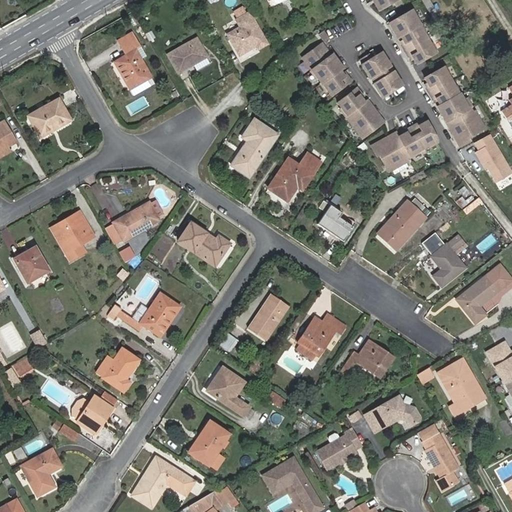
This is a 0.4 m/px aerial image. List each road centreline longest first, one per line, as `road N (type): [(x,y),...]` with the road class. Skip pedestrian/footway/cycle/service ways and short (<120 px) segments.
road 1 (residential): [(86,511),(271,239)]
road 2 (residential): [(444,349),(271,239)]
road 3 (residential): [(271,239),(124,143)]
road 4 (residential): [(420,97),(387,113),(344,53),(377,32)]
road 5 (residential): [(0,218),(124,143)]
road 6 (residential): [(124,143),(51,26)]
